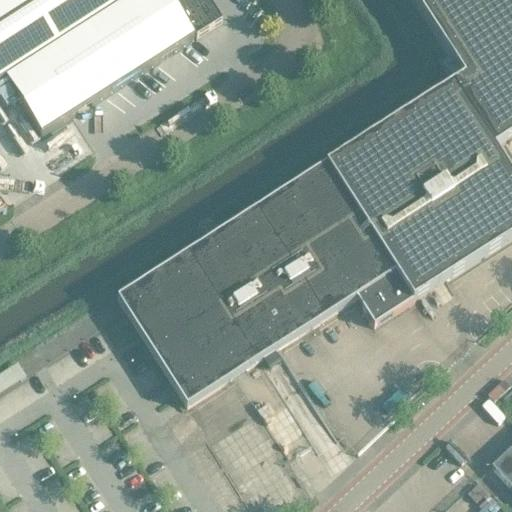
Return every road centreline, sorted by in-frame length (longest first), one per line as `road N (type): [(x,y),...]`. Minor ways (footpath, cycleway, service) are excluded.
road 1 (unclassified): [(0,242),(278,66),(298,42),(286,0)]
road 2 (unclassified): [(339,511),(511,349)]
road 3 (unknown): [(61,389),(99,364),(116,366),(175,458)]
road 4 (unknown): [(61,389),(11,415),(1,429),(2,446),(44,511)]
road 5 (unknown): [(134,511),(61,389)]
road 6 (unknown): [(175,458),(233,428),(269,476)]
